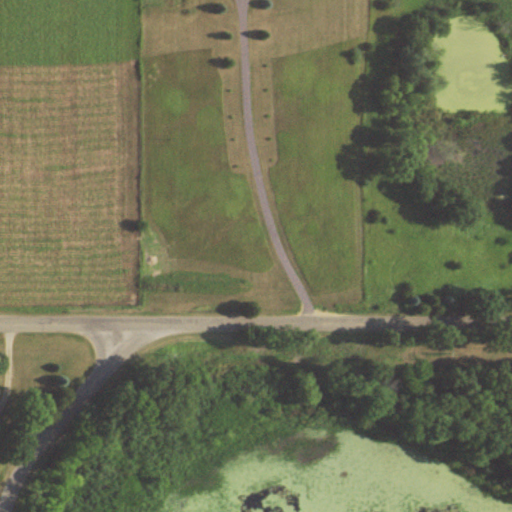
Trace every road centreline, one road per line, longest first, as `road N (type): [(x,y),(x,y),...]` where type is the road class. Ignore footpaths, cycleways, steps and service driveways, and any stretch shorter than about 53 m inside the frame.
road 1 (residential): [(0,319),(511,311)]
road 2 (residential): [(0,497),(20,449),(120,318)]
